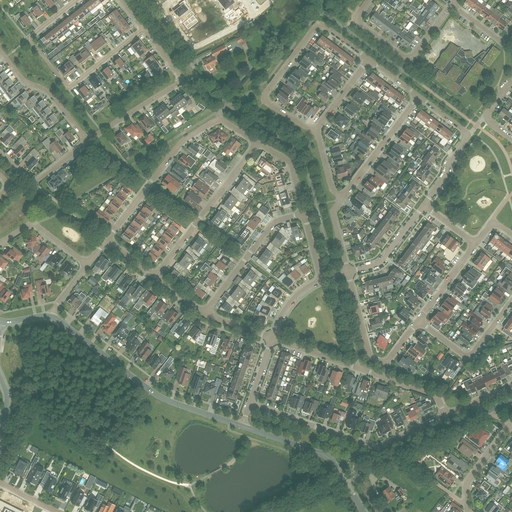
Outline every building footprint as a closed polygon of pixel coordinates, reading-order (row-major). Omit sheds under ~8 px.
[(51,0),(41,0),(43,2),(48,9),(55,4),(51,0)] [(179,17),(190,9),(185,4),(187,3),(184,0),(179,5),(181,7),(174,12),(177,15),(178,15),(179,17)] [(234,3),(234,2),(234,3),(234,2),(234,1),(233,0),(227,0),(221,5),(225,10),(223,11),(225,14),(230,10),(228,8),(234,3)] [(394,8),(400,1),(398,0),(384,0),(384,1),(394,8)] [(438,7),(439,6),(431,1),(430,0),(428,0),(426,3),(424,2),(422,6),(423,7),(424,7),(433,14),(436,10),(436,11),(439,8),(438,7)] [(466,0),(464,3),(472,8),(474,5),(477,1),(478,0),(466,0)] [(487,4),(483,2),(481,0),(478,0),(477,1),(474,5),(472,8),(479,14),(482,11),(485,7),(487,4)] [(39,9),(41,7),(38,2),(35,4),(37,7),(31,12),(36,18),(43,13),(39,9)] [(96,7),(91,2),(86,6),(90,12),(96,7)] [(383,18),(385,15),(391,7),(388,5),(383,11),(381,13),(379,15),(375,12),(370,20),(370,21),(370,22),(373,24),(373,23),(377,26),(383,18)] [(90,12),(86,6),(83,8),(82,6),(79,9),(80,10),(85,16),(90,12)] [(433,14),(424,7),(423,7),(421,11),(420,10),(419,11),(416,9),(414,12),(417,14),(427,21),(430,18),(431,18),(433,15),(432,15),(433,14)] [(493,13),(495,10),(491,7),(489,10),(485,7),(482,11),(479,14),(487,20),(489,17),(492,13),(493,13)] [(225,14),(223,15),(227,19),(229,17),(233,22),(236,19),(237,19),(241,17),(240,16),(243,14),(239,8),(235,11),(232,8),(230,10),(225,14)] [(500,18),(502,16),(503,14),(496,9),(495,10),(493,13),(492,13),(489,17),(487,20),(495,25),(497,22),(500,18)] [(85,16),(80,10),(78,12),(76,10),(73,13),(75,15),(79,20),(85,16)] [(120,15),(116,10),(110,15),(109,15),(107,17),(111,21),(113,20),(120,15)] [(21,15),(17,18),(19,21),(25,28),(31,23),(27,18),(30,16),(26,11),(23,13),(21,15)] [(188,19),(183,23),(185,26),(188,29),(198,21),(193,15),(195,14),(192,11),(186,16),(188,19)] [(421,29),(427,21),(417,14),(414,12),(413,11),(410,14),(416,18),(413,22),(421,29)] [(74,25),(79,20),(75,15),(69,19),(74,25)] [(116,24),(123,19),(120,15),(113,20),(111,21),(109,22),(111,24),(112,23),(114,25),(114,26),(116,24)] [(390,24),(392,21),(394,19),(391,17),(390,16),(387,21),(383,18),(377,26),(378,26),(377,27),(380,29),(381,28),(385,31),(390,24)] [(503,30),(510,21),(502,16),(500,18),(497,22),(495,25),(502,31),(503,30)] [(74,25),(69,19),(68,17),(65,20),(66,21),(64,23),(68,29),(74,25)] [(120,28),(126,23),(123,19),(116,24),(114,26),(114,25),(114,26),(117,30),(120,28)] [(197,31),(192,35),(196,40),(200,37),(201,38),(206,34),(202,30),(208,25),(204,20),(195,28),(197,31)] [(68,29),(64,23),(58,28),(64,35),(70,31),(68,29)] [(123,33),(130,27),(126,23),(120,28),(117,30),(117,31),(121,36),(124,34),(123,33)] [(396,24),(394,27),(390,24),(385,31),(392,37),(398,29),(400,27),(396,24)] [(64,35),(58,28),(53,32),(57,38),(59,40),(64,35)] [(400,42),(407,32),(404,30),(402,32),(398,29),(392,37),(400,42)] [(57,38),(53,32),(51,30),(48,33),(50,34),(47,36),(52,42),(57,38)] [(408,47),(415,38),(411,35),(412,33),(409,30),(407,32),(400,42),(407,48),(408,47)] [(107,45),(104,40),(106,38),(102,33),(100,35),(101,37),(96,41),(102,49),(107,45)] [(52,42),(47,36),(45,38),(43,36),(40,39),(38,42),(43,49),(46,46),(52,42)] [(245,40),(242,36),(236,39),(238,44),(245,40)] [(322,46),(327,39),(322,36),(316,44),(320,48),(322,46)] [(102,49),(96,41),(95,39),(89,43),(88,42),(85,44),(87,45),(90,50),(93,48),(97,53),(102,49)] [(325,51),(331,43),(327,39),(322,46),(320,48),(325,51)] [(136,52),(144,46),(140,40),(130,48),(135,53),(136,52)] [(331,53),(336,46),(331,43),(325,51),(330,54),(331,53)] [(475,60),(472,58),(471,51),(464,52),(460,49),(459,51),(458,49),(452,44),(435,66),(438,68),(436,69),(434,67),(430,72),(435,75),(434,77),(456,94),(457,92),(462,96),(466,91),(464,90),(465,88),(467,89),(483,67),(482,67),(485,64),(489,66),(500,52),(493,47),(490,51),(490,50),(489,49),(486,53),(484,52),(477,58),(475,60)] [(92,57),(88,52),(90,50),(87,45),(84,47),(85,49),(80,53),(86,61),(92,57)] [(214,57),(227,50),(224,45),(211,52),(213,56),(203,61),(205,66),(204,66),(206,69),(207,69),(208,70),(218,65),(214,57)] [(144,54),(148,51),(144,46),(136,52),(140,57),(139,58),(141,61),(146,57),(144,54)] [(336,56),(340,50),(336,46),(331,53),(336,56)] [(340,60),(345,53),(340,50),(336,56),(334,58),(339,61),(340,60)] [(320,59),(310,52),(308,55),(307,54),(303,59),(310,64),(312,62),(316,64),(320,59)] [(86,61),(80,53),(75,57),(73,55),(70,57),(71,58),(75,63),(77,61),(81,65),(86,61)] [(345,63),(350,56),(345,53),(340,60),(345,63)] [(149,67),(156,61),(152,56),(148,60),(146,57),(141,61),(143,64),(144,62),(148,67),(149,67)] [(349,67),(354,60),(350,56),(345,63),(349,67)] [(76,69),(72,65),(75,63),(71,58),(68,60),(70,62),(64,66),(71,74),(76,69)] [(130,66),(126,62),(124,64),(120,59),(114,64),(119,71),(123,68),(125,70),(130,66)] [(308,67),(310,64),(303,59),(299,64),(303,67),(301,70),(308,75),(311,70),(309,69),(310,68),(308,67)] [(159,74),(156,70),(161,66),(156,61),(149,67),(148,67),(147,69),(153,76),(159,74)] [(71,74),(64,66),(62,68),(60,65),(57,68),(59,71),(59,70),(65,78),(71,74)] [(118,76),(114,70),(111,72),(108,68),(102,73),(108,81),(115,76),(116,78),(118,76)] [(308,75),(301,70),(299,68),(297,71),(295,70),(294,70),(293,70),(293,71),(293,72),(293,73),(291,75),(298,80),(298,81),(299,81),(300,79),(303,81),(308,75)] [(340,78),(342,76),(333,69),(329,74),(330,74),(327,77),(328,78),(337,85),(337,84),(341,79),(340,78)] [(0,85),(9,78),(4,71),(0,74),(0,85)] [(371,85),(377,77),(372,73),(370,77),(369,76),(365,81),(371,85)] [(298,80),(291,75),(289,77),(288,77),(287,77),(287,78),(286,78),(286,79),(286,80),(287,80),(288,81),(286,84),(295,91),(300,85),(297,82),(298,81),(298,80)] [(376,87),(381,80),(377,77),(371,85),(375,89),(376,87)] [(11,89),(15,85),(9,78),(0,85),(0,87),(4,93),(11,88),(11,89)] [(109,88),(106,85),(103,81),(100,83),(96,78),(90,82),(95,89),(100,86),(105,92),(109,88)] [(338,85),(337,84),(337,85),(328,78),(325,81),(321,85),(330,92),(332,89),(334,90),(338,85)] [(381,90),(386,84),(381,80),(376,87),(381,90)] [(386,94),(391,87),(386,84),(381,90),(386,94)] [(287,89),(283,86),(279,92),(280,92),(287,97),(289,95),(291,96),(294,92),(288,87),(287,89)] [(327,99),(329,97),(325,94),(327,91),(321,86),(319,90),(317,92),(320,94),(318,97),(322,100),(321,100),(325,103),(328,100),(327,99)] [(84,87),(78,92),(84,99),(86,101),(90,98),(95,94),(91,90),(88,92),(84,87)] [(390,97),(395,91),(391,87),(386,94),(384,95),(389,99),(390,97)] [(10,100),(20,93),(19,92),(18,90),(16,88),(12,91),(11,89),(11,88),(4,93),(10,100)] [(23,104),(30,99),(28,96),(25,92),(25,91),(15,99),(20,106),(24,104),(23,104)] [(352,98),(361,105),(366,99),(370,102),(373,99),(362,91),(360,94),(357,92),(352,98)] [(395,101),(400,94),(395,91),(390,97),(389,99),(394,102),(395,101)] [(287,97),(280,92),(276,97),(280,100),(279,101),(285,106),(288,102),(286,101),(288,98),(287,97)] [(192,103),(185,94),(183,96),(181,94),(178,96),(177,95),(175,97),(182,107),(187,103),(189,105),(192,103)] [(402,101),(404,98),(400,94),(395,101),(394,102),(399,106),(403,102),(402,101)] [(39,103),(38,103),(37,101),(35,99),(33,96),(34,96),(34,95),(30,99),(23,104),(24,104),(29,111),(32,108),(39,103)] [(182,107),(175,97),(172,99),(173,100),(170,102),(172,105),(170,107),(176,115),(179,113),(177,111),(182,107)] [(309,107),(306,105),(308,102),(303,98),(299,103),(302,105),(298,111),(303,115),(304,114),(309,107)] [(37,115),(48,107),(42,100),(38,103),(39,103),(32,108),(37,115)] [(360,109),(351,103),(349,106),(348,104),(347,105),(346,105),(345,107),(345,108),(343,110),(352,116),(355,112),(357,114),(360,109)] [(176,115),(170,107),(168,105),(166,107),(164,104),(162,106),(161,106),(158,108),(165,117),(171,113),(174,117),(176,115)] [(316,114),(319,109),(314,106),(312,108),(309,106),(309,107),(304,114),(309,118),(313,112),(316,114)] [(391,118),(391,117),(386,112),(388,110),(382,106),(379,110),(380,112),(382,114),(381,116),(388,121),(389,120),(390,120),(391,119),(391,118)] [(53,114),(48,107),(37,115),(43,122),(49,117),(53,114)] [(160,121),(165,117),(158,108),(155,110),(156,111),(153,113),(155,116),(153,118),(159,126),(162,123),(160,121)] [(503,119),(508,112),(503,108),(498,115),(503,119)] [(421,120),(426,114),(421,110),(416,117),(421,120)] [(511,115),(508,112),(503,119),(507,122),(511,115)] [(58,121),(56,119),(54,117),(54,116),(53,116),(53,114),(49,117),(43,122),(48,129),(58,121)] [(425,124),(430,117),(426,114),(421,120),(425,124)] [(346,126),(350,120),(345,116),(343,118),(339,115),(337,119),(336,119),(334,121),(334,122),(341,128),(344,124),(346,126)] [(145,116),(139,121),(146,129),(149,127),(151,129),(156,125),(151,119),(148,121),(145,116)] [(386,123),(388,121),(381,116),(379,118),(376,116),(375,116),(372,120),(373,121),(381,127),(383,125),(384,126),(385,126),(386,125),(387,125),(387,124),(386,123)] [(430,127),(435,120),(430,117),(425,124),(424,125),(429,129),(430,127)] [(19,120),(16,118),(10,125),(12,127),(19,120)] [(434,130),(439,124),(435,120),(430,127),(434,130)] [(379,130),(381,127),(373,121),(369,126),(371,128),(369,130),(377,136),(379,134),(380,134),(381,134),(381,133),(381,132),(381,131),(379,130)] [(128,125),(124,129),(127,133),(129,132),(133,138),(136,135),(138,138),(143,134),(136,125),(134,127),(132,124),(129,126),(128,125)] [(439,134),(444,127),(439,124),(434,130),(439,134)] [(15,136),(11,133),(14,130),(9,125),(2,133),(4,135),(2,137),(3,138),(1,140),(3,142),(3,143),(6,146),(11,141),(10,141),(15,136)] [(444,137),(448,131),(444,127),(439,134),(444,137)] [(55,132),(54,133),(61,142),(64,140),(65,142),(67,140),(68,143),(70,141),(71,142),(74,139),(75,139),(71,134),(70,134),(68,132),(65,134),(60,128),(58,130),(55,132)] [(338,139),(342,134),(336,129),(334,132),(331,130),(329,133),(328,132),(326,135),(330,138),(335,141),(337,138),(338,139)] [(417,139),(420,134),(415,130),(413,133),(407,129),(403,134),(410,139),(412,137),(414,138),(414,137),(417,139)] [(222,143),(228,136),(221,131),(220,132),(218,130),(209,136),(213,142),(218,139),(222,143)] [(375,138),(377,136),(369,130),(366,134),(363,132),(361,135),(369,141),(370,142),(372,139),(374,141),(375,141),(376,140),(376,139),(375,138)] [(113,137),(118,143),(119,142),(121,145),(123,143),(124,144),(132,141),(123,131),(118,135),(117,134),(113,137)] [(444,146),(453,134),(448,131),(444,137),(439,143),(440,144),(444,146)] [(368,144),(369,141),(361,135),(359,134),(356,139),(359,142),(358,144),(358,145),(359,144),(366,150),(367,148),(368,148),(369,148),(369,147),(370,147),(369,146),(369,145),(368,144)] [(408,142),(410,139),(403,134),(399,139),(405,143),(403,146),(407,150),(408,150),(411,146),(409,144),(410,143),(408,142)] [(22,137),(14,145),(16,147),(14,149),(16,150),(14,152),(15,154),(18,158),(23,153),(22,152),(24,150),(21,147),(27,142),(22,137)] [(47,138),(42,143),(49,152),(51,150),(53,152),(54,150),(56,153),(58,151),(58,152),(62,149),(58,144),(57,144),(55,141),(52,144),(47,138)] [(241,144),(233,138),(223,151),(227,155),(231,151),(234,153),(236,150),(237,151),(239,147),(241,144)] [(366,150),(359,144),(358,145),(357,147),(353,143),(349,148),(353,151),(359,156),(361,154),(363,155),(364,155),(365,155),(365,154),(365,153),(365,152),(366,150)] [(200,155),(205,150),(199,146),(197,148),(191,144),(188,149),(195,155),(198,158),(200,155)] [(341,155),(340,152),(342,151),(342,150),(342,149),(344,148),(343,144),(337,145),(338,148),(338,149),(331,151),(331,152),(331,156),(332,156),(333,157),(341,155)] [(407,150),(403,146),(402,146),(400,148),(395,145),(394,145),(393,145),(392,146),(392,147),(392,148),(391,150),(392,150),(399,156),(401,154),(403,155),(407,150)] [(436,157),(439,153),(438,152),(440,149),(434,145),(429,152),(436,157)] [(27,166),(30,169),(30,170),(35,165),(35,164),(37,162),(34,159),(39,154),(34,149),(26,157),(28,159),(26,160),(28,162),(26,164),(28,166),(27,166)] [(399,156),(392,150),(391,150),(390,153),(389,152),(388,153),(388,154),(388,155),(388,156),(393,160),(391,162),(398,168),(399,166),(399,165),(397,164),(400,161),(398,159),(400,156),(399,156)] [(433,162),(436,157),(429,152),(426,156),(433,162)] [(191,161),(183,155),(179,161),(187,167),(188,166),(191,168),(196,161),(193,159),(191,161)] [(267,162),(264,160),(265,159),(260,155),(254,163),(257,165),(262,169),(267,162)] [(344,157),(343,157),(342,157),(341,155),(333,157),(333,158),(332,158),(333,161),(334,162),(341,161),(342,161),(343,164),(348,163),(346,159),(345,159),(344,157)] [(433,162),(426,156),(422,161),(429,166),(430,166),(433,162)] [(398,168),(391,162),(387,160),(385,162),(384,161),(383,161),(382,161),(381,162),(381,163),(382,164),(380,166),(387,172),(388,173),(390,170),(394,173),(398,168)] [(428,172),(428,171),(431,167),(430,166),(429,166),(422,161),(422,160),(418,165),(420,166),(428,172)] [(223,173),(227,167),(219,161),(217,164),(213,161),(209,166),(219,174),(221,171),(223,173)] [(266,177),(270,174),(275,167),(271,163),(270,164),(267,162),(262,169),(260,172),(266,177)] [(183,172),(185,170),(177,164),(173,169),(173,170),(171,172),(182,181),(187,175),(183,172)] [(344,165),(345,166),(338,168),(338,171),(337,171),(337,175),(336,175),(337,179),(342,178),(341,177),(347,175),(347,174),(352,173),(349,164),(348,164),(344,165)] [(385,174),(387,172),(380,166),(379,166),(377,168),(376,168),(375,168),(375,169),(375,170),(375,171),(376,172),(374,175),(379,179),(384,182),(385,183),(390,178),(385,174)] [(426,177),(427,177),(430,173),(428,171),(428,172),(420,166),(417,170),(419,171),(419,172),(426,177)] [(284,175),(283,173),(279,174),(278,169),(275,167),(270,174),(270,177),(274,176),(275,181),(284,179),(283,176),(284,175)] [(216,181),(219,178),(207,169),(204,172),(206,173),(202,178),(211,185),(214,180),(216,181)] [(53,176),(51,178),(52,178),(51,179),(51,180),(48,183),(49,183),(48,184),(50,187),(51,186),(53,188),(57,184),(58,185),(62,183),(61,182),(62,181),(60,179),(66,175),(62,170),(54,177),(53,176)] [(427,177),(426,177),(419,172),(416,176),(414,174),(412,176),(420,182),(421,180),(424,182),(427,177)] [(180,184),(168,175),(162,183),(174,192),(176,189),(177,189),(178,189),(179,189),(180,188),(181,186),(179,185),(180,184)] [(256,183),(248,177),(246,180),(243,178),(241,180),(242,181),(240,184),(247,189),(246,189),(250,191),(253,186),(256,183)] [(381,187),(384,183),(384,182),(379,179),(377,182),(372,177),(371,178),(370,178),(369,179),(369,180),(368,182),(374,188),(376,189),(377,186),(379,186),(381,187)] [(420,187),(418,185),(419,183),(411,178),(409,182),(410,183),(408,186),(409,186),(416,191),(416,192),(420,187)] [(278,190),(287,188),(286,182),(285,183),(284,179),(275,181),(277,187),(275,187),(274,188),(275,191),(278,190)] [(209,189),(198,180),(192,188),(203,197),(206,194),(208,192),(207,192),(209,189)] [(132,190),(120,181),(118,185),(121,187),(118,191),(127,198),(132,190)] [(372,191),(374,188),(368,182),(367,182),(365,184),(364,184),(363,185),(363,186),(363,187),(368,191),(366,194),(367,195),(371,197),(374,193),(372,191)] [(247,197),(243,194),(246,189),(247,189),(240,184),(237,187),(236,186),(235,188),(238,191),(236,194),(243,199),(245,201),(247,198),(247,197)] [(413,195),(416,191),(409,186),(406,190),(413,195)] [(122,204),(127,198),(118,191),(115,188),(112,192),(113,192),(110,196),(113,198),(122,204)] [(289,198),(288,194),(289,194),(287,188),(278,190),(279,194),(280,200),(289,198)] [(410,200),(413,195),(406,190),(403,194),(410,200)] [(202,200),(190,191),(187,195),(188,195),(185,200),(194,208),(198,203),(199,204),(202,200)] [(372,199),(371,197),(367,195),(365,197),(359,193),(355,198),(355,199),(356,198),(362,203),(364,201),(366,202),(367,201),(369,203),(372,199)] [(243,199),(236,194),(233,197),(230,194),(229,196),(230,197),(227,200),(234,205),(238,201),(241,203),(243,199)] [(406,204),(410,200),(403,194),(399,199),(406,204)] [(116,211),(122,204),(113,198),(110,196),(110,195),(107,199),(110,201),(108,205),(116,211)] [(292,207),(291,201),(289,201),(289,198),(280,200),(282,206),(283,209),(292,207)] [(356,198),(355,199),(352,204),(359,209),(356,212),(361,215),(362,216),(365,213),(363,212),(365,211),(362,209),(363,208),(361,207),(363,204),(362,203),(356,198)] [(403,209),(407,204),(406,204),(399,199),(399,198),(396,203),(394,201),(392,203),(400,209),(401,207),(403,209)] [(230,210),(234,205),(227,200),(225,203),(224,202),(222,205),(225,207),(223,210),(231,216),(233,212),(230,210)] [(111,218),(116,211),(108,205),(105,202),(102,206),(105,208),(102,212),(111,218)] [(148,202),(142,209),(151,216),(154,212),(157,215),(159,211),(148,202)] [(268,214),(267,213),(270,209),(269,203),(266,208),(261,204),(259,204),(256,207),(257,208),(259,210),(258,210),(259,210),(257,213),(264,219),(268,214)] [(396,218),(400,214),(398,212),(399,210),(391,204),(390,206),(392,208),(389,212),(396,218)] [(353,222),(357,216),(359,217),(361,215),(356,212),(355,210),(353,213),(347,208),(346,210),(345,209),(344,210),(343,210),(343,211),(343,212),(344,212),(344,213),(343,214),(347,217),(344,220),(346,221),(346,222),(346,223),(347,224),(348,224),(349,223),(350,224),(347,228),(351,231),(356,225),(352,222),(352,221),(353,222)] [(106,226),(111,218),(102,212),(99,209),(94,216),(106,226)] [(151,216),(142,209),(137,216),(146,223),(148,219),(151,222),(154,218),(151,216)] [(231,216),(223,210),(222,209),(220,212),(218,210),(216,212),(217,213),(215,216),(222,222),(225,217),(228,219),(231,216)] [(393,222),(396,218),(389,212),(387,211),(384,215),(393,222)] [(264,219),(257,213),(255,216),(254,215),(250,220),(257,226),(260,223),(261,223),(264,219)] [(390,226),(393,222),(384,215),(381,219),(383,221),(390,226)] [(149,225),(146,223),(137,216),(131,223),(140,230),(143,226),(146,229),(149,225)] [(218,226),(222,222),(215,216),(212,219),(211,219),(210,221),(213,223),(211,226),(218,232),(221,229),(218,226)] [(181,227),(169,218),(166,222),(169,224),(167,228),(176,235),(181,227)] [(255,229),(257,226),(250,220),(247,225),(247,226),(245,228),(253,234),(256,229),(255,229)] [(386,231),(390,226),(383,221),(379,225),(386,231)] [(139,235),(141,236),(144,232),(140,230),(131,223),(126,230),(135,237),(137,238),(139,235)] [(431,225),(431,226),(428,223),(427,224),(423,228),(424,229),(431,234),(433,231),(435,232),(437,229),(431,225)] [(176,235),(167,228),(164,225),(161,229),(164,231),(161,235),(170,242),(176,235)] [(383,235),(386,231),(379,225),(376,230),(383,235)] [(299,233),(297,226),(294,227),(293,226),(288,228),(287,226),(281,228),(280,229),(291,238),(294,242),(296,241),(295,238),(299,237),(299,238),(302,237),(301,233),(299,233)] [(249,239),(253,234),(245,228),(243,231),(239,236),(246,241),(248,238),(249,239)] [(380,239),(383,235),(376,230),(373,228),(370,232),(373,234),(380,239)] [(288,241),(291,238),(280,229),(276,234),(277,235),(275,238),(282,243),(285,239),(288,241)] [(433,235),(431,234),(424,229),(420,234),(429,240),(433,235)] [(141,245),(143,242),(137,238),(135,237),(126,230),(121,237),(130,244),(132,240),(135,243),(137,241),(141,245)] [(170,242),(161,235),(158,232),(157,234),(156,236),(159,238),(156,242),(165,248),(170,242)] [(377,244),(377,243),(380,239),(373,234),(370,238),(377,244)] [(429,240),(420,234),(416,239),(425,245),(429,240)] [(494,245),(500,238),(495,234),(490,242),(494,245)] [(35,238),(31,235),(27,239),(29,240),(26,243),(29,245),(27,247),(32,252),(37,245),(35,243),(36,241),(34,239),(35,238)] [(450,261),(458,251),(457,250),(459,248),(457,246),(459,244),(448,235),(441,244),(447,248),(444,251),(445,252),(446,255),(444,257),(450,261)] [(211,241),(204,236),(201,239),(198,236),(196,238),(197,239),(195,242),(202,247),(206,243),(209,245),(211,241)] [(245,244),(244,244),(246,241),(239,236),(235,241),(236,241),(233,244),(241,249),(245,244)] [(278,248),(282,243),(275,238),(272,241),(271,241),(268,246),(278,254),(281,251),(278,248)] [(374,248),(377,244),(377,243),(377,244),(370,238),(369,238),(366,242),(367,243),(365,245),(369,251),(372,247),(374,248)] [(498,249),(504,241),(500,238),(494,245),(498,249)] [(165,248),(156,242),(153,239),(150,243),(153,245),(151,249),(160,255),(165,248)] [(425,245),(416,239),(416,240),(415,239),(412,243),(420,249),(422,250),(425,245)] [(365,252),(369,251),(365,245),(365,244),(363,241),(362,242),(362,245),(358,246),(360,255),(363,254),(365,253),(365,252)] [(503,252),(509,244),(504,241),(498,249),(503,252)] [(201,255),(198,252),(202,247),(195,242),(193,245),(192,245),(190,247),(193,249),(191,252),(201,259),(203,256),(201,255)] [(416,254),(420,249),(412,243),(409,247),(409,248),(409,249),(416,254)] [(507,255),(511,248),(511,246),(509,244),(503,252),(507,255)] [(35,254),(33,256),(37,259),(38,258),(42,261),(46,256),(45,255),(46,253),(47,254),(50,250),(46,246),(45,247),(43,246),(42,248),(39,246),(34,253),(35,254)] [(160,255),(151,249),(148,246),(145,250),(148,252),(145,256),(154,263),(160,255)] [(278,254),(268,246),(264,251),(265,251),(262,254),(269,260),(273,255),(276,257),(278,254)] [(22,255),(14,249),(11,252),(9,250),(8,252),(7,251),(3,255),(8,259),(9,258),(12,260),(14,258),(18,261),(22,255)] [(418,255),(416,254),(409,249),(405,254),(412,259),(414,261),(418,255)] [(231,256),(223,250),(220,254),(223,256),(220,261),(227,266),(229,263),(230,264),(231,262),(228,259),(231,256)] [(200,261),(201,259),(191,252),(189,255),(186,252),(184,255),(185,255),(183,258),(190,264),(189,264),(192,266),(196,261),(198,259),(200,261)] [(490,259),(481,252),(477,258),(486,265),(490,259)] [(266,265),(269,260),(262,254),(260,257),(259,257),(255,262),(266,270),(270,273),(272,272),(267,268),(269,267),(266,265)] [(408,264),(412,259),(405,254),(401,259),(408,264)] [(63,259),(58,256),(57,257),(55,255),(54,257),(51,255),(46,262),(51,266),(53,264),(56,265),(58,262),(59,263),(63,259)] [(109,262),(102,256),(95,265),(92,270),(96,273),(100,269),(102,271),(104,269),(106,270),(109,267),(107,265),(109,262)] [(186,269),(189,264),(190,264),(183,258),(180,262),(179,261),(178,263),(181,265),(179,268),(186,274),(189,271),(186,269)] [(406,267),(408,264),(401,259),(401,258),(397,263),(398,263),(397,264),(400,266),(399,267),(405,272),(408,269),(406,267)] [(436,258),(432,263),(434,265),(432,268),(437,271),(435,274),(438,276),(438,275),(439,275),(440,273),(441,274),(445,268),(442,266),(444,263),(436,258)] [(486,265),(477,258),(473,264),(482,270),(486,265)] [(224,269),(227,266),(220,261),(216,266),(213,263),(211,267),(218,273),(220,270),(224,272),(225,270),(224,269)] [(305,275),(310,272),(307,268),(308,267),(307,262),(302,265),(300,262),(299,262),(297,264),(305,275)] [(71,273),(75,268),(70,265),(70,266),(67,264),(66,266),(63,264),(58,271),(64,276),(66,273),(68,275),(70,272),(71,273)] [(305,275),(297,264),(293,267),(295,270),(290,274),(297,281),(300,279),(305,275)] [(114,281),(121,271),(115,266),(111,271),(108,269),(101,278),(106,281),(108,279),(112,282),(113,280),(114,281)] [(264,280),(267,277),(252,266),(248,271),(249,272),(247,275),(254,280),(257,276),(260,278),(261,277),(264,280)] [(216,276),(218,273),(211,267),(208,270),(211,272),(207,277),(214,282),(217,279),(217,280),(219,278),(216,276)] [(425,267),(421,273),(423,275),(424,276),(421,279),(423,281),(431,287),(436,281),(430,277),(432,274),(433,273),(425,267)] [(186,274),(179,268),(176,271),(173,269),(172,271),(173,272),(170,275),(177,280),(181,275),(184,277),(186,274)] [(396,269),(395,268),(394,268),(390,272),(391,273),(398,278),(401,274),(403,275),(404,273),(398,268),(397,270),(396,269)] [(479,279),(482,274),(481,273),(477,270),(475,273),(470,269),(467,274),(474,279),(474,280),(476,277),(479,279)] [(292,285),(297,281),(290,274),(288,270),(285,273),(284,274),(286,277),(282,281),(285,285),(289,288),(292,285)] [(511,284),(511,276),(510,275),(511,273),(511,272),(508,270),(506,272),(503,270),(500,275),(503,277),(511,284)] [(393,284),(398,278),(391,273),(388,276),(393,284)] [(472,282),(474,280),(474,279),(467,274),(466,273),(462,278),(468,282),(466,285),(471,288),(474,284),(472,282)] [(124,291),(132,280),(126,275),(125,277),(122,274),(116,282),(119,285),(118,287),(124,291)] [(250,285),(254,280),(247,275),(244,278),(243,278),(239,283),(250,291),(252,289),(253,287),(250,285)] [(393,284),(388,276),(383,278),(386,286),(393,284)] [(97,281),(92,277),(88,281),(94,285),(97,281)] [(212,285),(214,282),(207,277),(203,282),(201,280),(198,283),(206,289),(208,286),(211,288),(213,286),(212,285)] [(511,284),(503,277),(497,284),(501,287),(503,285),(509,289),(511,284)] [(386,286),(383,278),(377,279),(380,288),(386,286)] [(380,288),(377,279),(371,281),(373,289),(380,288)] [(43,280),(36,282),(38,292),(41,291),(42,294),(44,293),(45,295),(50,294),(49,288),(47,288),(47,285),(44,285),(43,280)] [(373,289),(371,281),(371,280),(366,282),(365,282),(367,291),(373,289)] [(414,293),(422,299),(423,298),(424,298),(425,296),(425,295),(427,292),(424,290),(427,287),(419,281),(416,285),(418,287),(414,293)] [(204,292),(206,289),(198,283),(192,290),(193,292),(195,293),(202,299),(204,295),(205,296),(207,294),(204,292)] [(250,291),(239,283),(236,288),(237,288),(234,291),(241,297),(245,292),(248,294),(249,293),(250,291)] [(282,296),(286,292),(274,283),(272,286),(275,288),(271,293),(279,299),(282,296)] [(471,289),(471,288),(466,285),(464,287),(459,283),(458,283),(457,283),(455,286),(455,287),(455,288),(463,293),(464,291),(465,291),(468,293),(471,289)] [(504,294),(499,290),(500,288),(495,284),(492,287),(493,288),(490,292),(500,299),(504,294)] [(30,285),(24,286),(24,289),(21,290),(22,294),(21,294),(22,299),(27,298),(27,297),(29,296),(29,294),(32,293),(30,285)] [(136,300),(144,289),(140,285),(137,290),(132,286),(120,301),(126,305),(130,299),(134,298),(136,300)] [(2,286),(0,289),(0,293),(0,294),(0,296),(1,298),(0,299),(4,302),(8,297),(7,297),(9,294),(7,292),(8,290),(2,286)] [(461,295),(463,293),(455,288),(454,288),(453,288),(451,291),(452,292),(451,292),(457,296),(455,299),(460,303),(461,303),(464,298),(461,296),(461,295)] [(238,302),(241,297),(234,291),(232,294),(231,294),(227,299),(238,307),(239,305),(240,304),(238,302)] [(276,304),(279,299),(271,293),(268,291),(265,295),(268,297),(265,302),(273,307),(276,304)] [(77,309),(86,296),(81,292),(79,295),(78,294),(77,293),(76,293),(75,293),(75,294),(73,296),(73,295),(70,299),(69,299),(67,302),(70,304),(77,309)] [(415,296),(409,292),(405,297),(408,300),(406,303),(409,306),(408,307),(413,311),(414,310),(415,310),(416,308),(416,307),(419,304),(415,301),(417,299),(415,296)] [(500,299),(490,292),(488,295),(485,292),(482,296),(485,299),(489,302),(491,303),(492,301),(497,304),(501,300),(500,299)] [(152,294),(151,293),(150,293),(147,296),(146,296),(143,294),(139,300),(134,307),(138,310),(143,303),(149,307),(156,297),(153,295),(152,294)] [(89,304),(89,303),(92,299),(88,296),(80,306),(82,308),(82,311),(81,312),(86,317),(91,311),(88,309),(89,308),(90,307),(90,306),(90,305),(90,304),(89,304)] [(458,305),(460,303),(455,299),(452,297),(450,299),(448,297),(444,302),(453,309),(456,304),(458,305)] [(238,307),(227,299),(223,304),(224,304),(222,308),(221,307),(219,310),(229,313),(233,308),(235,310),(238,307)] [(493,309),(487,304),(489,302),(485,299),(483,301),(482,300),(479,305),(489,313),(490,313),(493,309)] [(270,312),(273,307),(265,302),(262,300),(259,304),(256,310),(260,311),(260,312),(269,316),(270,312)] [(165,313),(163,312),(167,306),(161,301),(159,304),(157,304),(155,303),(145,316),(149,319),(154,313),(161,319),(165,313)] [(379,308),(381,308),(380,301),(370,304),(371,307),(369,307),(370,309),(369,309),(368,309),(368,310),(368,312),(369,313),(369,314),(369,315),(379,313),(379,308)] [(451,312),(453,309),(444,302),(441,307),(444,309),(442,312),(445,314),(450,317),(450,318),(452,316),(451,316),(453,313),(451,312)] [(490,313),(489,313),(479,305),(473,312),(479,317),(481,314),(487,319),(490,314),(490,313)] [(102,321),(99,319),(102,316),(105,319),(109,314),(100,308),(91,320),(98,326),(102,321)] [(408,315),(409,313),(403,308),(398,316),(402,320),(405,322),(409,316),(408,315)] [(171,324),(178,315),(172,310),(168,315),(165,313),(161,319),(167,323),(168,321),(171,324)] [(266,321),(269,316),(260,312),(260,311),(256,310),(254,314),(257,316),(255,322),(265,325),(266,321)] [(479,317),(473,312),(471,311),(468,315),(471,316),(468,320),(469,321),(479,328),(480,326),(481,326),(482,324),(482,323),(481,322),(482,319),(479,317)] [(447,321),(450,317),(445,314),(444,316),(438,312),(434,317),(442,323),(442,322),(443,320),(445,321),(447,321)] [(109,334),(117,324),(113,322),(116,317),(112,314),(103,325),(106,326),(103,330),(109,334)] [(382,324),(383,322),(382,316),(374,318),(375,322),(371,323),(372,327),(371,327),(371,330),(376,329),(376,328),(383,326),(382,324)] [(442,323),(442,322),(442,323),(434,317),(433,316),(430,321),(435,325),(434,328),(438,331),(441,327),(441,325),(442,323)] [(190,324),(184,319),(181,322),(178,325),(176,323),(170,331),(173,333),(175,332),(180,335),(184,330),(186,331),(188,328),(188,327),(190,324)] [(479,328),(469,321),(467,324),(464,322),(461,326),(472,334),(473,335),(475,333),(476,333),(477,333),(479,331),(478,330),(479,328)] [(124,340),(127,336),(123,333),(127,327),(122,323),(120,326),(113,334),(115,336),(114,337),(114,338),(121,343),(124,339),(124,340)] [(511,337),(511,327),(507,323),(503,328),(507,330),(505,333),(511,338),(511,337)] [(471,337),(472,334),(461,326),(459,329),(461,330),(460,332),(462,334),(460,336),(469,343),(470,341),(471,341),(472,340),(472,338),(471,337)] [(202,346),(206,336),(202,335),(200,333),(201,332),(195,327),(189,335),(192,337),(191,338),(191,339),(194,341),(195,340),(198,343),(198,344),(202,346)] [(392,331),(391,328),(380,331),(381,334),(377,341),(377,342),(376,344),(378,345),(379,347),(384,350),(387,344),(389,341),(385,339),(385,338),(387,334),(390,333),(392,331)] [(138,337),(139,335),(134,331),(127,341),(129,342),(126,347),(129,349),(133,352),(136,348),(140,342),(136,339),(138,338),(138,337)] [(215,344),(217,336),(214,335),(214,333),(212,333),(211,334),(210,333),(206,344),(212,346),(210,352),(210,353),(215,354),(218,345),(215,344)] [(428,340),(420,334),(416,339),(421,343),(419,346),(424,350),(428,345),(425,343),(428,340)] [(469,343),(460,336),(458,339),(456,338),(453,342),(462,349),(463,346),(465,348),(465,347),(466,347),(468,345),(467,344),(469,343)] [(228,360),(234,344),(229,342),(230,340),(224,338),(220,349),(222,350),(223,352),(226,353),(224,358),(228,360)] [(144,361),(151,351),(147,348),(150,345),(145,341),(137,352),(140,354),(139,356),(144,361)] [(421,357),(425,352),(416,345),(414,348),(411,346),(407,352),(415,358),(418,355),(421,357)] [(251,355),(253,349),(251,348),(251,347),(248,346),(248,347),(245,346),(243,352),(251,355)] [(289,360),(291,356),(290,356),(291,355),(282,352),(282,353),(281,353),(280,357),(289,360)] [(162,365),(167,358),(161,354),(158,358),(155,356),(149,364),(154,368),(159,363),(162,365)] [(170,356),(168,359),(160,370),(162,372),(161,374),(169,380),(174,373),(169,370),(169,368),(173,362),(171,361),(173,359),(170,356)] [(248,362),(249,360),(240,357),(239,361),(239,362),(248,365),(249,362),(248,362)] [(288,364),(289,360),(280,357),(279,361),(279,362),(287,365),(287,364),(288,364)] [(417,371),(414,369),(418,364),(412,360),(408,357),(406,360),(402,358),(400,359),(400,361),(398,363),(400,365),(401,367),(403,367),(406,369),(407,370),(408,372),(410,372),(410,374),(415,374),(417,371)] [(449,368),(454,361),(451,359),(452,359),(452,358),(452,357),(451,357),(450,357),(449,357),(448,357),(443,363),(441,361),(436,368),(441,371),(442,369),(443,370),(445,367),(448,369),(449,368)] [(308,372),(311,362),(305,360),(303,367),(300,366),(297,373),(303,375),(305,371),(308,372)] [(455,370),(460,364),(459,363),(460,363),(460,362),(459,361),(458,361),(457,361),(457,362),(454,360),(454,361),(449,368),(451,370),(449,373),(450,374),(449,376),(453,379),(458,372),(455,370)] [(504,374),(507,372),(504,365),(503,363),(500,364),(501,368),(497,370),(501,379),(506,377),(504,374)] [(329,370),(326,369),(326,367),(323,366),(323,365),(323,364),(322,364),(321,364),(321,365),(320,365),(317,374),(320,375),(318,381),(324,383),(329,370)] [(185,386),(188,379),(189,379),(190,375),(186,373),(187,369),(181,367),(176,380),(180,381),(179,384),(181,384),(181,385),(181,386),(182,386),(183,387),(184,386),(185,386)] [(501,379),(497,370),(495,367),(490,369),(492,373),(496,382),(501,379)] [(337,387),(342,373),(332,369),(331,374),(332,374),(330,380),(332,381),(331,384),(337,387)] [(203,389),(207,377),(204,376),(205,375),(197,372),(195,376),(193,383),(192,382),(191,386),(192,386),(191,387),(194,388),(194,389),(198,390),(199,387),(203,389)] [(496,382),(492,373),(487,375),(491,384),(496,382)] [(345,384),(344,388),(347,389),(347,391),(353,393),(356,385),(353,384),(355,377),(349,375),(346,384),(345,384)] [(486,386),(482,377),(481,375),(476,377),(481,388),(486,386)] [(491,384),(487,375),(482,377),(486,386),(491,384)] [(242,380),(234,378),(232,377),(230,382),(232,383),(241,386),(242,383),(241,383),(242,380)] [(477,391),(481,388),(476,377),(471,379),(472,382),(477,391)] [(212,392),(214,391),(217,392),(221,380),(216,378),(215,383),(214,383),(213,383),(212,383),(211,384),(211,385),(210,386),(207,385),(205,392),(211,395),(212,392)] [(477,391),(472,382),(471,379),(464,382),(464,384),(467,390),(470,389),(472,394),(475,393),(475,392),(477,391)] [(357,387),(355,394),(361,396),(362,393),(367,395),(367,394),(368,391),(367,391),(370,382),(364,380),(361,388),(357,387)] [(240,389),(241,386),(232,383),(232,384),(231,383),(230,388),(239,391),(239,389),(240,389)] [(385,399),(386,397),(389,389),(388,389),(388,388),(388,387),(387,386),(386,386),(386,387),(385,387),(385,388),(378,385),(375,392),(372,390),(369,397),(377,400),(378,396),(385,399)] [(237,396),(239,391),(230,388),(228,392),(229,392),(228,393),(237,396)] [(277,396),(278,392),(278,391),(270,388),(270,389),(269,389),(268,393),(277,396)] [(235,402),(237,396),(228,393),(224,391),(223,394),(224,396),(227,397),(226,399),(229,400),(229,401),(233,402),(233,401),(235,402)] [(276,400),(277,396),(268,393),(266,397),(267,397),(266,398),(275,401),(275,400),(276,400)] [(302,403),(304,397),(298,395),(297,399),(293,398),(292,397),(290,403),(291,404),(290,407),(293,408),(293,409),(294,409),(295,409),(295,408),(296,409),(297,406),(300,407),(302,403)] [(315,411),(318,402),(311,399),(310,403),(306,402),(303,411),(310,413),(311,410),(315,411)] [(421,403),(420,400),(415,402),(419,409),(422,408),(425,414),(433,410),(429,403),(428,404),(426,403),(425,401),(421,403)] [(325,416),(328,417),(332,406),(329,405),(326,404),(324,408),(320,407),(319,412),(320,412),(318,416),(320,417),(322,418),(323,418),(325,419),(325,416)] [(410,420),(411,420),(418,417),(416,414),(419,412),(416,404),(409,407),(411,412),(407,413),(408,415),(410,420)] [(401,416),(404,415),(400,406),(394,409),(397,416),(393,418),(392,419),(394,422),(395,421),(397,427),(404,424),(401,416)] [(354,429),(356,424),(357,422),(358,420),(354,418),(356,412),(349,409),(345,422),(348,423),(347,427),(350,429),(351,428),(354,429)] [(338,423),(339,420),(343,421),(346,413),(339,411),(338,415),(334,413),(331,421),(338,423)] [(379,430),(377,431),(379,436),(380,436),(385,434),(385,433),(390,430),(389,428),(393,426),(388,414),(380,418),(383,423),(377,426),(379,430)] [(370,426),(374,427),(376,421),(365,417),(362,427),(361,427),(360,430),(360,431),(367,433),(370,426)] [(480,447),(489,435),(481,428),(478,432),(476,430),(473,434),(472,432),(468,437),(480,447)] [(475,454),(478,450),(462,439),(460,443),(462,445),(459,450),(468,457),(472,452),(475,454)] [(428,453),(425,451),(416,455),(419,457),(416,460),(420,463),(428,453)] [(464,468),(467,465),(460,459),(459,460),(450,454),(447,457),(450,459),(446,464),(458,473),(463,467),(464,468)] [(506,464),(509,461),(501,455),(497,461),(501,464),(498,467),(501,469),(508,474),(509,472),(506,470),(509,466),(506,464)] [(25,475),(29,467),(27,466),(28,465),(20,461),(21,460),(20,460),(18,460),(19,459),(18,459),(15,465),(17,466),(15,470),(15,471),(14,473),(17,475),(18,474),(22,476),(23,474),(25,474),(25,475)] [(36,483),(42,471),(38,469),(39,467),(35,464),(27,480),(31,482),(32,481),(36,483)] [(509,475),(508,474),(501,469),(499,472),(492,466),(489,471),(489,472),(490,472),(496,477),(498,475),(502,477),(505,473),(506,474),(505,475),(507,477),(509,475)] [(450,484),(451,485),(449,487),(450,487),(455,481),(452,479),(454,476),(449,473),(442,467),(437,474),(440,476),(438,478),(443,482),(444,484),(445,484),(446,483),(449,485),(450,484)] [(51,473),(47,471),(42,481),(46,483),(43,488),(43,489),(43,488),(51,492),(55,486),(54,485),(56,481),(52,479),(51,478),(49,478),(51,473)] [(497,477),(496,477),(490,472),(489,472),(486,477),(493,482),(491,484),(495,487),(499,483),(495,480),(497,477)] [(106,488),(108,484),(97,478),(95,482),(106,488)] [(484,489),(488,484),(484,481),(478,489),(479,490),(475,495),(480,499),(479,501),(482,504),(485,500),(483,499),(486,495),(487,495),(489,492),(484,489)] [(71,496),(76,485),(73,483),(71,487),(68,486),(68,485),(67,485),(64,484),(58,496),(65,499),(68,494),(71,496)] [(380,493),(387,502),(391,499),(395,496),(398,494),(400,497),(404,494),(400,489),(396,492),(393,494),(389,487),(385,490),(380,493)] [(84,502),(87,497),(84,496),(84,495),(82,494),(81,493),(81,494),(77,492),(76,494),(75,494),(72,499),(74,499),(72,503),(79,506),(81,501),(84,502)] [(98,508),(104,497),(99,494),(96,500),(90,497),(84,509),(87,510),(87,511),(88,511),(92,511),(94,509),(96,507),(98,508)] [(491,511),(496,507),(496,506),(493,504),(495,501),(491,498),(488,503),(490,505),(486,510),(488,511),(491,511)] [(103,504),(99,511),(107,511),(111,511),(115,506),(109,502),(107,506),(103,504)] [(457,507),(452,503),(447,510),(449,511),(459,511),(456,509),(457,507)]
